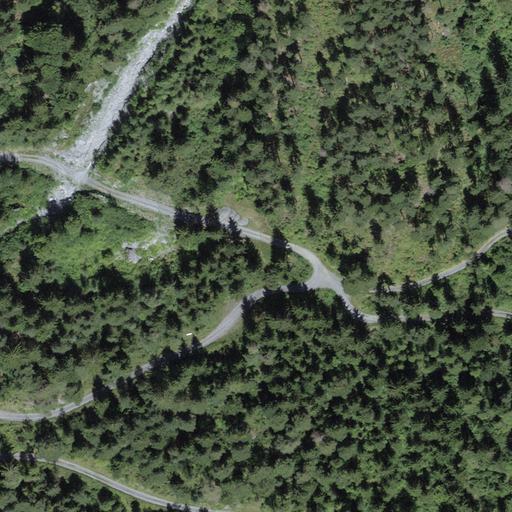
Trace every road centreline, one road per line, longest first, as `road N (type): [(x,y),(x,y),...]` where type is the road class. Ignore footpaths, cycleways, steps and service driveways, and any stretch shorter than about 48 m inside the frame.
road 1 (track): [(511,316),(360,318),(308,251),(169,209),(48,145),(0,154)]
road 2 (track): [(0,413),(64,402),(108,377),(200,348),(252,298),(327,278)]
road 3 (track): [(209,511),(49,459),(0,456)]
road 4 (track): [(338,294),(428,281),(511,231)]
